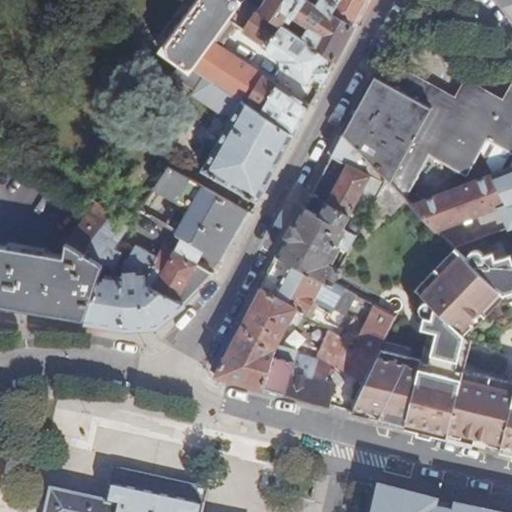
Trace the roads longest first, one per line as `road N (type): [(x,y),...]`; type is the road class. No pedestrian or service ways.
road 1 (residential): [(174,377),(228,294),(387,0)]
road 2 (residential): [(511,476),(211,400),(174,377)]
road 3 (residential): [(174,377),(85,360),(0,365)]
